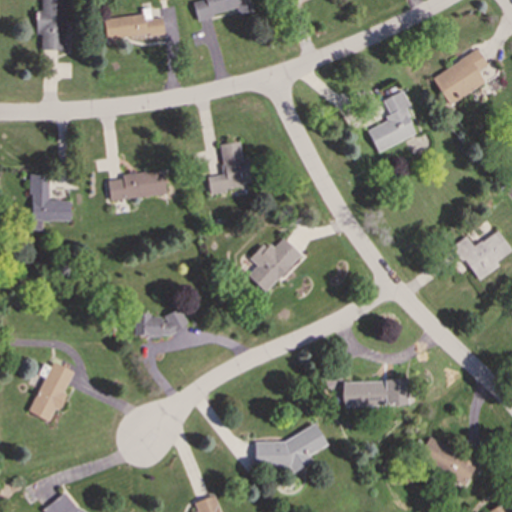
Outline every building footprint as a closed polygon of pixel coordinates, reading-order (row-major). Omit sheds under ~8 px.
[(39,0),(40,11),(34,11),(34,30),(39,30),(39,49),(64,49),(63,0),(39,0)] [(248,0),(198,0),(191,2),(195,18),(235,9),(236,15),(251,12),(248,0)] [(162,32),(160,16),(150,18),(148,7),(140,8),(141,14),(101,19),(104,40),(162,32)] [(448,105),(482,81),(475,71),(486,64),(475,48),(430,78),(448,105)] [(365,129),(375,152),(414,133),(402,108),(407,106),(400,90),(381,99),(389,117),(365,129)] [(217,144),(222,174),(205,177),(207,192),(250,185),(245,158),(240,158),(237,141),(217,144)] [(108,200),(164,194),(162,170),(120,174),(120,178),(106,180),(108,200)] [(41,220),(68,220),(68,200),(46,200),(46,174),(29,174),(29,229),(41,229),(41,220)] [(475,280),(497,265),(494,260),(510,250),(496,230),(472,246),(465,236),(451,245),(475,280)] [(262,293),(299,254),(281,237),(270,249),(262,242),(247,258),(255,266),(245,277),(262,293)] [(132,334),(182,333),(182,311),(163,312),(164,322),(158,322),(158,314),(132,314),(132,334)] [(71,370),(47,361),(29,414),(48,420),(52,409),(57,410),(71,370)] [(340,381),(341,406),(405,404),(404,380),(340,381)] [(253,442),(254,468),(272,468),(288,467),(291,473),(309,464),(309,454),(325,445),(314,424),(279,442),(253,442)] [(426,437),(415,460),(463,484),(474,461),(426,437)] [(218,511),(213,495),(192,502),(195,511),(218,511)] [(89,511),(52,497),(46,511),(89,511)] [(511,511),(511,506),(508,499),(483,511),(511,511)]
